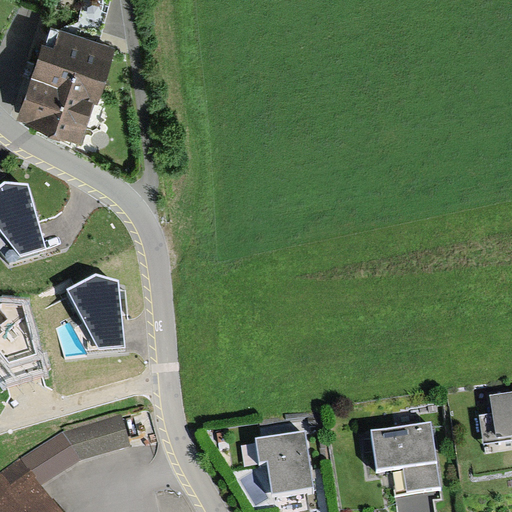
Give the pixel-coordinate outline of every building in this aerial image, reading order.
[(27,112),(78,127),(104,41),(52,26),(27,112)] [(511,404),(480,408),(485,446),(511,442),(511,404)] [(0,511),(53,511),(31,484),(73,458),(126,445),(121,423),(60,438),(15,464),(0,475),(0,511)] [(431,427),(372,435),(377,474),(395,471),(399,498),(440,493),(431,427)] [(311,492),(303,435),(254,442),(257,467),(268,466),(272,498),(311,492)]
